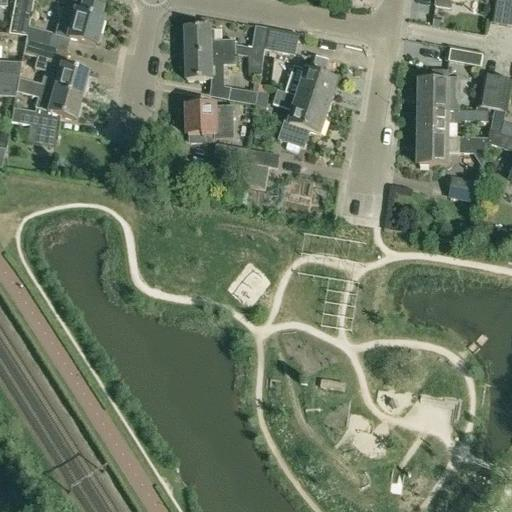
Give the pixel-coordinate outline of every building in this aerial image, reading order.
[(26,37),(28,28),(33,0),(14,0),(13,10),(8,35),(26,37)] [(511,0),(500,0),(497,25),(509,28),(511,7),(511,0)] [(101,21),(97,20),(100,9),(83,4),(80,16),(74,14),(74,15),(61,12),(55,36),(28,28),(26,37),(25,43),(68,55),(68,53),(66,52),(69,42),(94,48),(101,21)] [(212,43),(212,31),(185,32),(186,58),(213,57),(223,57),(236,59),(236,57),(248,59),(263,62),(264,52),(266,39),(268,31),(256,29),(252,50),(236,47),(236,43),(212,43)] [(266,39),(264,52),(296,57),(300,37),(268,31),(266,39)] [(18,82),(80,99),(87,75),(64,69),(68,55),(25,43),(23,56),(37,60),(33,70),(44,73),(41,86),(18,80),(18,82)] [(481,70),(483,58),(451,52),(449,64),(481,70)] [(213,57),(186,58),(186,83),(211,82),(212,89),(225,91),(224,68),(236,68),(236,59),(223,57),(213,57)] [(249,78),(261,77),(263,62),(248,59),(249,78)] [(299,101),(330,111),(338,85),(323,80),(328,64),(312,60),(307,75),(299,100),(299,101)] [(0,62),(0,77),(18,78),(21,64),(0,62)] [(449,87),(449,76),(433,75),(433,86),(421,86),(420,114),(449,114),(449,113),(449,87)] [(0,99),(14,100),(18,82),(18,81),(18,80),(18,78),(0,77),(0,99)] [(483,77),(476,113),(489,116),(491,116),(491,115),(491,112),(492,112),(498,80),(483,77)] [(511,92),(511,82),(498,80),(492,112),(508,115),(511,92)] [(58,132),(60,119),(74,123),(80,99),(18,82),(16,93),(37,100),(34,110),(35,110),(34,114),(13,110),(10,124),(58,132)] [(230,103),(256,108),(258,96),(232,91),(230,103)] [(305,151),(310,135),(322,138),(330,111),(299,101),(299,100),(278,93),(274,106),(295,113),(291,125),(285,123),(278,142),(305,151)] [(258,96),(256,108),(256,109),(267,110),(269,97),(258,95),(258,96)] [(206,146),(205,139),(215,139),(215,142),(235,141),(234,108),(218,109),(218,110),(188,111),(189,140),(190,147),(206,146)] [(420,140),(448,141),(448,124),(461,125),(461,124),(489,124),(489,116),(476,113),(449,113),(449,114),(420,114),(420,140)] [(511,141),(489,134),(488,142),(487,146),(499,151),(511,155),(511,141)] [(482,171),(487,146),(488,142),(448,141),(420,140),(419,169),(447,169),(448,156),(473,157),(482,171)] [(220,161),(247,166),(249,152),(216,147),(214,160),(220,161)] [(247,166),(270,170),(278,171),(280,158),(249,152),(247,166)] [(247,166),(220,161),(218,176),(245,181),(245,175),(247,166)] [(269,170),(247,166),(245,175),(245,181),(243,190),(265,193),(269,170)] [(477,206),(480,185),(453,180),(449,201),(477,206)] [(494,229),(476,225),(472,240),(491,244),(494,229)]
